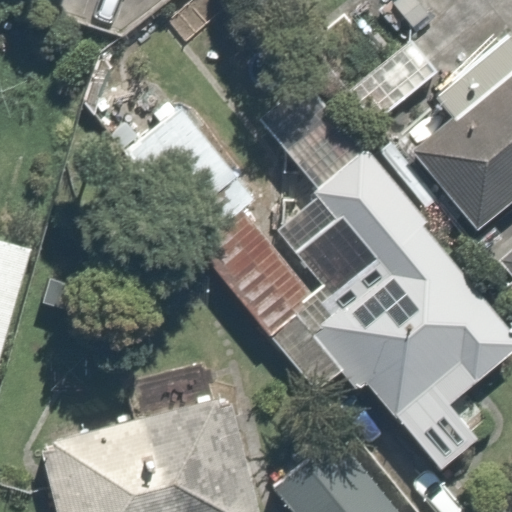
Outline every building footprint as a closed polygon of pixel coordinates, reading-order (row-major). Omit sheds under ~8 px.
[(502,256),(511,247),(511,52),(406,140),(502,256)] [(324,321),(432,449),(511,380),(511,303),(339,99),(281,148),(314,188),(274,222),(313,268),(349,237),(380,274),(324,321)] [(198,256),(209,249),(265,322),(313,285),(256,212),(269,202),(196,109),(126,163),(198,256)] [(0,240),(0,352),(31,249),(0,240)] [(511,247),(502,256),(511,267),(511,247)] [(259,511),(236,399),(42,439),(56,511),(259,511)] [(398,511),(342,438),(277,487),(295,511),(398,511)]
